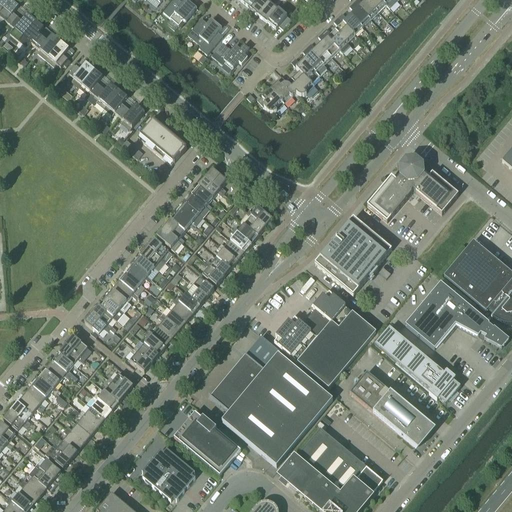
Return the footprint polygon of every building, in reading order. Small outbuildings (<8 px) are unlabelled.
[(0,0),(0,15),(10,3),(6,0),(0,0)] [(185,24),(197,10),(185,1),(182,5),(176,0),(175,0),(163,15),(178,28),(183,22),(185,24)] [(250,11),(259,0),(245,0),(242,4),(250,11)] [(259,18),(270,5),(264,0),(259,0),(250,11),(259,18)] [(386,8),(378,0),(368,0),(366,2),(378,15),(386,8)] [(397,3),(393,0),(378,0),(386,8),(389,11),(397,3)] [(378,15),(366,2),(358,10),(370,22),(378,15)] [(18,20),(13,16),(19,10),(16,8),(10,3),(0,15),(0,24),(4,28),(6,25),(10,29),(18,20)] [(267,25),(278,11),(270,5),(259,18),(267,25)] [(370,22),(358,10),(350,18),(362,30),(370,22)] [(283,32),(291,23),(278,11),(267,25),(276,32),(278,29),(283,32)] [(18,45),(36,24),(27,17),(22,24),(18,20),(10,29),(15,32),(10,38),(18,45)] [(362,30),(350,18),(343,25),(355,38),(362,30)] [(223,39),(218,35),(222,30),(211,21),(207,26),(201,21),(192,32),(205,43),(199,51),(207,58),(223,39)] [(43,41),(38,37),(44,31),(36,24),(18,45),(26,52),(31,46),(35,49),(43,41)] [(355,38),(343,25),(335,33),(347,45),(355,38)] [(347,45),(335,33),(327,40),(343,56),(350,49),(347,45)] [(46,62),(60,45),(52,38),(47,44),(43,41),(35,49),(40,53),(37,56),(46,62)] [(343,56),(327,40),(319,48),(331,60),(339,53),(343,56)] [(71,64),(63,58),(69,52),(60,45),(46,62),(54,69),(56,67),(61,71),(63,67),(66,69),(71,64)] [(247,60),(244,58),(249,51),(243,47),(240,52),(235,48),(231,53),(222,45),(214,55),(233,70),(233,71),(238,64),(241,67),(247,60)] [(311,55),(324,68),(331,60),(319,48),(311,55)] [(324,68),(311,55),(304,63),(319,78),(326,71),(324,68)] [(319,79),(319,78),(304,63),(296,70),(308,83),(308,82),(312,86),(319,79)] [(79,91),(94,73),(88,68),(85,72),(82,70),(80,73),(74,66),(69,72),(72,74),(69,77),(73,81),(71,84),(79,91)] [(314,89),(312,86),(308,82),(308,83),(296,70),(299,74),(287,85),(299,98),(300,98),(302,98),(303,98),(305,98),(306,97),(314,89)] [(101,90),(97,86),(102,80),(94,73),(79,91),(87,97),(84,100),(89,104),(101,90)] [(287,85),(282,79),(269,92),(284,107),(296,95),(298,97),(299,98),(287,85)] [(104,111),(119,94),(111,87),(105,93),(101,90),(89,104),(94,108),(97,105),(104,111)] [(284,107),(269,92),(257,103),(267,114),(269,115),(270,116),(272,116),(273,116),(275,115),(276,115),(284,107)] [(126,111),(122,107),(127,101),(119,94),(104,111),(113,118),(115,116),(119,119),(126,111)] [(255,101),(250,96),(246,100),(251,105),(255,101)] [(129,133),(144,115),(138,110),(135,114),(132,112),(130,114),(126,111),(119,119),(123,123),(121,125),(129,133)] [(183,148),(177,143),(175,142),(173,141),(170,139),(173,136),(168,132),(166,135),(164,133),(163,131),(161,129),(155,124),(152,122),(151,124),(150,123),(145,129),(146,130),(137,140),(171,168),(180,158),(185,152),(184,152),(186,150),(183,147),(183,148)] [(121,149),(137,162),(142,156),(126,142),(121,149)] [(511,151),(502,163),(511,172),(511,151)] [(458,197),(432,176),(427,181),(423,178),(424,178),(423,168),(415,161),(410,162),(413,194),(441,217),(458,197)] [(387,225),(413,194),(410,162),(405,162),(399,170),(400,180),(397,184),(391,179),(367,208),(387,225)] [(227,184),(212,172),(205,181),(224,196),(226,193),(222,190),(227,184)] [(224,196),(205,181),(198,189),(213,201),(217,195),(221,199),(224,196)] [(213,201),(198,189),(191,197),(210,213),(212,210),(208,207),(213,201)] [(203,221),(210,213),(191,197),(184,206),(203,221)] [(203,221),(184,206),(177,214),(196,229),(203,221)] [(234,208),(229,215),(232,217),(237,211),(234,208)] [(272,222),(259,211),(258,210),(253,216),(249,213),(246,215),(265,231),(272,222)] [(196,229),(177,214),(170,222),(185,234),(190,229),(194,232),(196,229)] [(265,231),(246,215),(244,218),(248,221),(244,227),(258,239),(265,231)] [(353,298),(391,252),(353,220),(336,241),(338,243),(334,248),(332,246),(315,266),(353,298)] [(185,234),(170,222),(164,230),(182,245),(184,243),(180,240),(185,234)] [(251,247),(258,239),(244,227),(239,233),(235,229),(233,232),(251,247)] [(182,245),(164,230),(156,239),(175,254),(182,245)] [(244,256),(251,247),(233,232),(230,235),(234,238),(230,244),(244,256)] [(172,257),(154,242),(147,250),(165,266),(172,257)] [(237,264),(244,256),(230,244),(225,249),(221,246),(219,249),(237,264)] [(511,276),(473,244),(443,279),(486,314),(488,312),(493,316),(491,320),(492,321),(492,320),(495,322),(498,324),(502,325),(505,326),(509,327),(511,326),(511,276)] [(230,272),(237,264),(219,249),(217,251),(221,255),(216,260),(230,272)] [(165,266),(147,250),(140,259),(154,271),(158,274),(165,266)] [(154,271),(140,259),(133,267),(151,282),(154,280),(150,276),(154,271)] [(230,272),(216,260),(211,266),(207,262),(205,265),(223,280),(230,272)] [(223,280),(205,265),(203,268),(207,271),(202,277),(216,289),(223,280)] [(151,282),(133,267),(126,275),(141,287),(145,282),(149,285),(151,282)] [(141,287),(126,275),(119,283),(138,299),(140,296),(136,293),(141,287)] [(182,279),(178,276),(171,284),(175,288),(182,279)] [(159,288),(162,291),(169,283),(165,280),(159,288)] [(207,300),(214,292),(200,280),(195,286),(191,282),(188,285),(207,300)] [(138,299),(119,283),(112,292),(127,304),(131,298),(135,302),(138,299)] [(200,309),(207,300),(188,285),(186,288),(190,291),(185,297),(200,309)] [(489,326),(440,285),(405,328),(434,352),(455,327),(478,339),(483,343),(484,342),(501,351),(509,342),(494,330),(493,331),(488,327),(489,326)] [(127,304),(112,292),(105,300),(124,316),(126,313),(122,309),(127,304)] [(376,335),(367,327),(329,295),(325,300),(323,298),(313,310),(315,312),(309,320),(355,359),(376,335)] [(193,317),(200,309),(185,297),(181,302),(177,299),(174,302),(193,317)] [(124,316),(105,300),(98,308),(113,320),(118,315),(122,318),(124,316)] [(186,325),(193,317),(174,302),(172,304),(176,308),(172,313),(186,325)] [(113,320),(98,308),(92,317),(110,332),(112,329),(108,326),(113,320)] [(179,334),(186,325),(172,313),(167,319),(163,316),(161,318),(179,334)] [(110,332),(92,317),(84,325),(99,337),(104,331),(108,335),(110,332)] [(172,342),(179,334),(161,318),(158,321),(162,324),(158,330),(172,342)] [(355,359),(309,320),(302,327),(295,321),(291,326),(288,324),(275,339),(278,341),(274,346),(328,391),(355,359)] [(136,326),(129,334),(133,337),(140,329),(136,326)] [(165,350),(172,342),(158,330),(153,335),(149,332),(147,335),(165,350)] [(445,376),(414,351),(389,330),(374,347),(395,365),(430,394),(428,396),(436,402),(438,401),(445,407),(460,389),(453,383),(454,381),(446,374),(445,376)] [(158,358),(165,350),(147,335),(145,337),(149,341),(144,346),(158,358)] [(91,354),(83,347),(85,344),(77,337),(75,340),(73,339),(66,347),(84,363),(91,354)] [(246,358),(263,373),(277,356),(279,354),(261,338),(245,357),(246,358)] [(151,367),(158,358),(144,346),(139,352),(135,349),(133,351),(151,367)] [(84,363),(66,347),(59,356),(73,368),(78,362),(82,365),(84,363)] [(144,375),(151,367),(133,351),(131,354),(135,357),(130,363),(144,375)] [(73,368),(59,356),(52,364),(70,379),(73,377),(69,373),(73,368)] [(333,403),(277,356),(263,373),(246,358),(245,357),(244,356),(243,357),(245,359),(238,367),(232,374),(224,383),(297,444),(333,403)] [(70,379),(52,364),(45,372),(60,384),(64,379),(68,382),(70,379)] [(60,384),(45,372),(38,381),(57,396),(59,393),(55,390),(60,384)] [(433,430),(367,375),(349,396),(416,451),(433,430)] [(133,389),(118,377),(114,383),(110,379),(107,382),(126,397),(133,389)] [(57,396),(38,381),(31,389),(46,401),(50,395),(54,399),(57,396)] [(126,397),(107,382),(105,385),(109,388),(104,394),(119,406),(126,397)] [(297,444),(224,383),(211,400),(209,398),(208,399),(210,400),(229,416),(222,424),(276,470),(297,444)] [(46,401),(31,389),(24,397),(43,412),(45,410),(41,406),(46,401)] [(119,406),(104,394),(100,399),(96,396),(94,399),(112,414),(119,406)] [(43,412),(24,397),(17,405),(32,417),(36,412),(40,415),(43,412)] [(112,414),(94,399),(91,401),(95,405),(90,410),(105,422),(112,414)] [(32,417),(17,405),(11,414),(29,429),(31,426),(27,423),(32,417)] [(98,430),(105,422),(90,410),(86,416),(82,412),(80,415),(98,430)] [(29,429),(11,414),(3,422),(18,434),(23,428),(27,432),(29,429)] [(91,439),(98,430),(80,415),(77,418),(81,421),(77,427),(91,439)] [(241,453),(215,432),(216,431),(203,420),(202,421),(195,415),(174,440),(220,479),(241,453)] [(15,437),(1,425),(0,426),(0,438),(12,449),(14,446),(10,443),(15,437)] [(84,447),(91,439),(77,427),(72,432),(68,429),(66,432),(84,447)] [(358,511),(383,484),(374,477),(320,431),(287,471),(310,490),(304,498),(320,511),(358,511)] [(77,455),(84,447),(66,432),(64,434),(67,438),(63,443),(77,455)] [(12,449),(0,438),(0,453),(1,454),(6,448),(10,452),(12,449)] [(77,455),(63,443),(58,449),(54,446),(52,448),(70,464),(77,455)] [(70,464),(52,448),(50,451),(54,454),(49,460),(63,472),(70,464)] [(195,481),(192,478),(195,475),(166,451),(164,455),(161,452),(142,475),(145,477),(142,480),(171,504),(173,501),(176,503),(195,481)] [(65,478),(46,463),(42,460),(35,468),(57,487),(65,478)] [(57,487),(35,468),(28,476),(50,495),(57,487)] [(50,495),(28,476),(28,477),(32,480),(28,486),(24,482),(21,485),(40,500),(47,492),(50,495)] [(40,500),(21,485),(19,488),(23,491),(18,496),(33,508),(40,500)] [(29,511),(33,508),(18,496),(14,502),(10,499),(8,501),(20,511),(29,511)] [(130,511),(111,496),(97,511),(130,511)] [(20,511),(8,501),(5,504),(9,507),(5,511),(20,511)]
